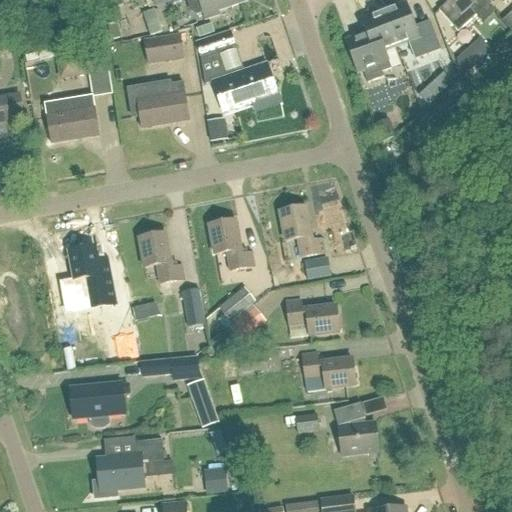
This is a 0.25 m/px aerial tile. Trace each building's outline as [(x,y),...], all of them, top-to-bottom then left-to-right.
[(0,31),(22,24),(17,11),(13,0),(3,0),(0,1),(0,31)] [(117,0),(93,7),(96,16),(123,8),(121,0),(117,0)] [(197,17),(203,15),(204,19),(217,15),(217,12),(244,3),(243,0),(186,0),(186,1),(191,14),(197,17)] [(478,0),(446,0),(449,3),(438,12),(458,34),(477,17),(469,9),(478,0)] [(406,6),(384,14),(396,48),(408,44),(415,62),(440,52),(429,23),(414,28),(406,6)] [(162,35),(154,11),(142,14),(150,38),(162,35)] [(355,51),(363,74),(367,85),(383,79),(382,74),(391,71),(384,53),(396,48),(384,14),(361,23),(366,35),(370,46),(355,51)] [(511,32),(511,14),(502,24),(511,34),(511,32)] [(214,36),(211,26),(196,31),(199,41),(214,36)] [(205,87),(213,85),(223,115),(252,106),(253,109),(280,104),(278,94),(275,94),(265,65),(226,78),(217,51),(234,46),(229,34),(196,45),(200,56),(205,87)] [(180,35),(144,41),(146,52),(160,50),(162,65),(184,61),(180,35)] [(452,61),(464,73),(473,64),(462,52),(452,61)] [(107,53),(71,58),(74,80),(110,75),(107,53)] [(436,82),(446,92),(453,86),(444,75),(436,82)] [(132,121),(138,120),(139,131),(189,122),(183,86),(183,84),(172,86),(172,84),(127,91),(132,121)] [(0,144),(6,143),(2,121),(21,118),(18,97),(0,99),(0,144)] [(50,146),(98,137),(91,99),(45,107),(46,117),(44,118),(50,146)] [(376,129),(382,144),(397,139),(391,123),(376,129)] [(210,143),(227,141),(225,125),(208,128),(210,143)] [(299,260),(325,255),(322,242),(312,244),(306,209),(280,214),(285,244),(296,242),(299,260)] [(230,273),(254,269),(251,256),(242,257),(235,223),(209,228),(215,257),(227,255),(230,273)] [(170,271),(163,236),(137,241),(143,271),(155,269),(158,287),(182,282),(179,269),(170,271)] [(98,284),(92,249),(67,254),(72,284),(84,282),(87,299),(111,295),(108,282),(98,284)] [(321,267),(300,270),(302,282),(324,279),(321,267)] [(219,310),(224,316),(216,323),(223,333),(231,326),(233,325),(231,322),(251,306),(254,303),(244,290),(219,310)] [(182,295),(188,329),(204,326),(198,292),(182,295)] [(302,311),(301,302),(287,303),(289,328),(308,326),(310,336),(339,333),(337,308),(302,311)] [(155,305),(129,313),(132,324),(159,316),(155,305)] [(233,325),(231,326),(233,328),(231,330),(241,343),(266,324),(255,310),(251,306),(231,322),(233,325)] [(118,365),(139,361),(134,334),(133,329),(112,333),(118,365)] [(320,365),(318,356),(304,359),(308,382),(327,379),(329,390),(358,386),(354,360),(320,365)] [(240,360),(241,374),(269,372),(268,358),(240,360)] [(170,362),(171,377),(173,377),(173,383),(199,380),(198,360),(170,362)] [(141,365),(143,380),(171,377),(170,362),(141,365)] [(109,427),(108,419),(124,418),(121,386),(71,391),(74,423),(91,421),(92,429),(96,431),(103,431),(109,427)] [(192,402),(202,431),(219,425),(209,396),(192,402)] [(362,426),(361,421),(365,420),(361,405),(334,412),(338,428),(342,458),(378,454),(375,425),(362,426)] [(296,420),(298,435),(318,433),(316,417),(296,420)] [(246,444),(243,433),(235,435),(238,446),(246,444)] [(143,491),(142,481),(174,477),(172,464),(163,465),(161,443),(134,446),(135,458),(97,462),(99,485),(93,485),(95,501),(117,499),(116,494),(143,491)] [(228,495),(227,488),(231,487),(231,476),(226,477),(226,471),(204,473),(206,497),(228,495)] [(320,502),(321,511),(354,511),(352,498),(320,502)]
